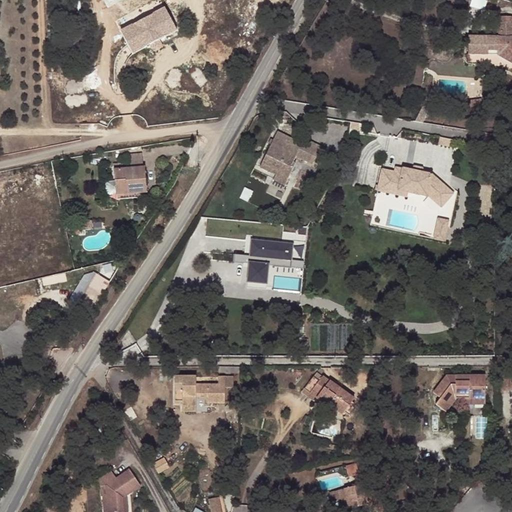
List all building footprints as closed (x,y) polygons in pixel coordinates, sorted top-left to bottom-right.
[(165,8),(120,32),(133,56),(178,31),(165,8)] [(496,34),(468,34),(469,54),(499,56),(511,62),(511,15),(496,15),(496,34)] [(289,140),(271,171),(299,186),(309,173),(305,170),(309,165),(324,173),(334,155),(315,145),(311,151),(289,140)] [(470,144),(451,141),(450,148),(468,151),(470,144)] [(129,152),(131,166),(144,163),(142,150),(129,152)] [(111,169),(115,194),(138,190),(147,189),(144,163),(131,166),(111,169)] [(299,186),(271,171),(268,176),(282,183),(280,186),(294,194),(299,186)] [(405,178),(393,176),(389,193),(438,204),(438,202),(452,214),(464,200),(443,181),(413,175),(413,176),(412,180),(405,178)] [(138,190),(115,194),(116,199),(139,196),(138,190)] [(438,204),(389,193),(388,197),(437,208),(438,204)] [(433,236),(445,241),(453,221),(440,217),(433,236)] [(101,220),(86,221),(87,228),(102,227),(101,220)] [(249,255),(292,260),(294,243),(252,237),(249,255)] [(246,282),(267,283),(268,263),(247,262),(246,282)] [(97,272),(86,291),(100,299),(111,281),(97,272)] [(453,400),(478,399),(478,377),(437,378),(426,394),(435,399),(429,406),(440,414),(449,401),(453,400)] [(345,403),(313,380),(298,398),(306,404),(310,400),(319,407),(317,410),(331,421),(345,403)] [(176,411),(176,414),(190,413),(190,405),(200,405),(200,411),(219,412),(219,384),(211,384),(211,390),(190,391),(189,383),(168,383),(168,411),(176,411)] [(479,407),(478,399),(453,400),(453,407),(479,407)] [(190,413),(176,414),(176,421),(190,422),(190,413)] [(166,458),(155,462),(159,472),(170,468),(166,458)] [(339,463),(342,474),(353,471),(350,460),(339,463)] [(135,485),(124,467),(112,473),(108,467),(93,475),(97,483),(100,482),(100,509),(114,510),(115,495),(135,485)] [(358,481),(337,486),(339,496),(340,503),(333,504),(334,511),(343,511),(352,511),(351,508),(361,505),(362,509),(371,506),(368,489),(360,491),(358,481)] [(339,496),(337,486),(322,489),(323,500),(339,496)] [(208,500),(210,511),(222,511),(219,497),(208,500)]
